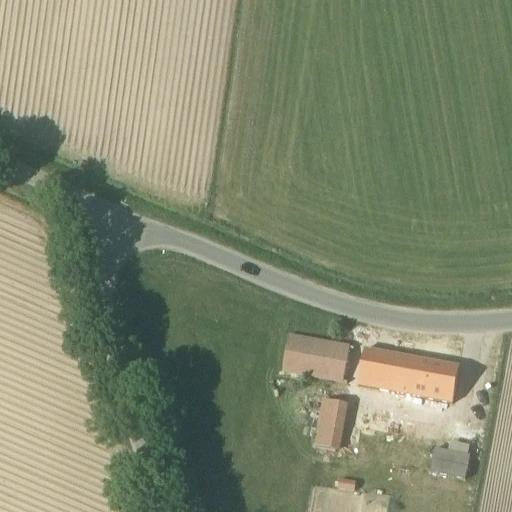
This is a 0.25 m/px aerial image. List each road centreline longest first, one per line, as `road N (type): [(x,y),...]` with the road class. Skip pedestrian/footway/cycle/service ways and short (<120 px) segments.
road 1 (unclassified): [(511,320),(448,327),(370,317),(121,224)]
road 2 (unclassified): [(165,511),(104,300),(121,224)]
road 3 (unclassified): [(121,224),(0,163)]
